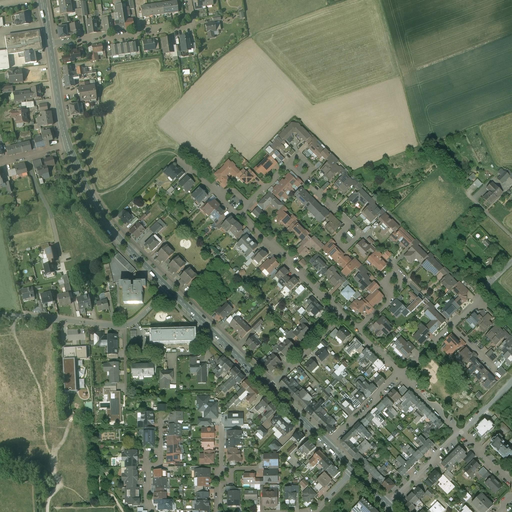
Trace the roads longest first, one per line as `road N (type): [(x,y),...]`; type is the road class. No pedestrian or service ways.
road 1 (track): [(511,237),(420,147),(379,0)]
road 2 (primary): [(67,142),(107,224),(166,290)]
road 3 (residential): [(0,314),(120,325),(166,290)]
road 4 (residential): [(186,0),(189,24),(49,44)]
road 5 (residential): [(341,314),(242,213)]
road 6 (primary): [(166,290),(268,385)]
